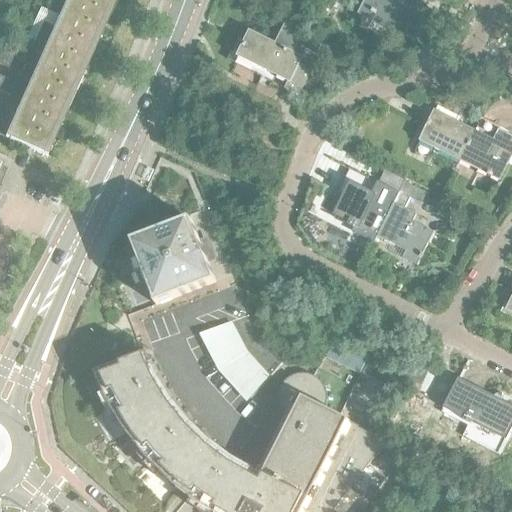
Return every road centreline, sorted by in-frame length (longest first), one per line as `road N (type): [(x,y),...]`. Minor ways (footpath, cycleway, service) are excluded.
road 1 (residential): [(451,331),(301,254),(287,228),(288,210),(325,124),(376,92),(443,72),(467,52),(490,0)]
road 2 (tertiary): [(84,223),(184,0)]
road 3 (tertiary): [(11,419),(84,223)]
road 4 (tertiary): [(84,223),(0,377)]
